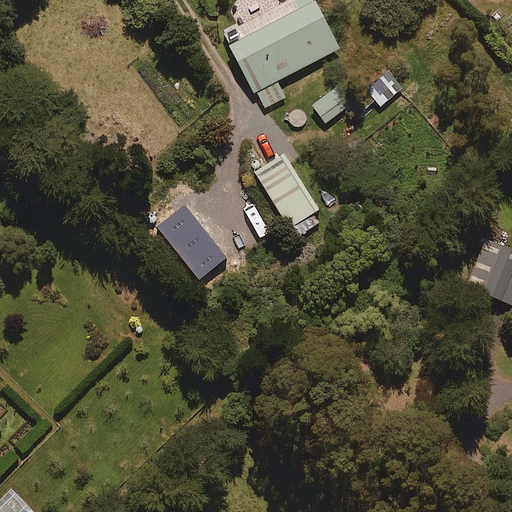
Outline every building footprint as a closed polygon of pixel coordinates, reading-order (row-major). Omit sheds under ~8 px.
[(337,50),(310,0),(286,0),(221,36),(262,111),(284,99),(276,83),(337,50)] [(401,89),(387,73),(365,92),(378,108),(401,89)] [(345,99),(337,89),(311,108),(319,118),(345,99)] [(322,222),(275,144),(246,161),(293,240),(322,222)] [(511,254),(485,244),(466,291),(511,308),(511,254)] [(0,511),(34,511),(12,490),(0,502),(0,511)]
